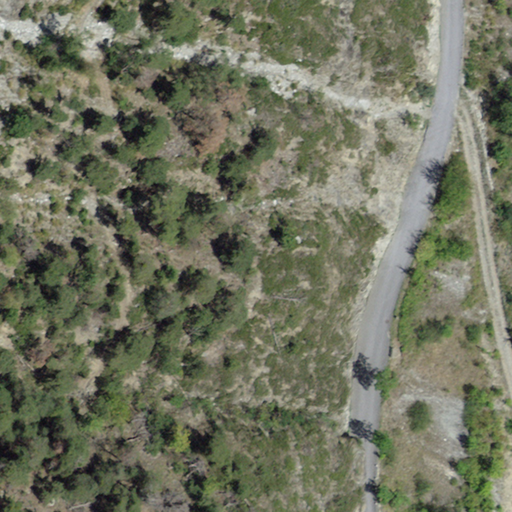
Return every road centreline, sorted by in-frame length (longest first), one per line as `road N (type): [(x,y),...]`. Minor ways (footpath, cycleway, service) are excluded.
road 1 (unclassified): [(454,0),(445,128),(376,323),(365,511)]
road 2 (track): [(448,103),(473,155),(511,373)]
